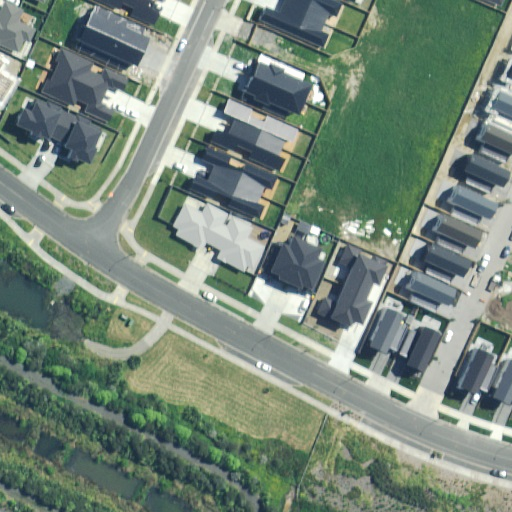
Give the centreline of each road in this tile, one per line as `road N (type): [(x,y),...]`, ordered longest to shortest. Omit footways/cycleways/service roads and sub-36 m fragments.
road 1 (residential): [(90,248),(414,424)]
road 2 (track): [(0,361),(239,480),(253,511)]
road 3 (residential): [(90,248),(217,0)]
road 4 (residential): [(511,214),(414,424)]
